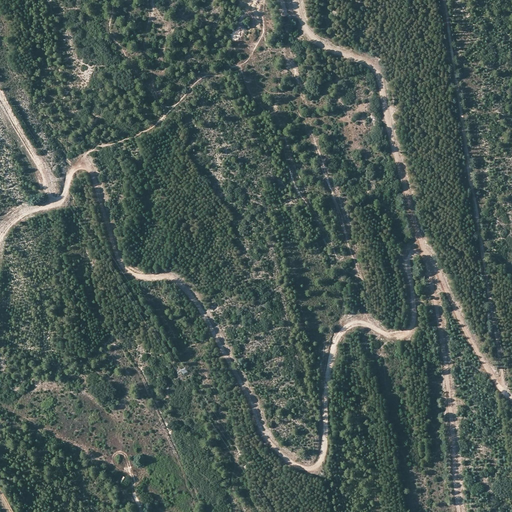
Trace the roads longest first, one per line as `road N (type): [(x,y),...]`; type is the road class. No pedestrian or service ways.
road 1 (track): [(421,235),(406,263),(414,313),(407,332),(389,335),(354,321),(333,343),(322,456),(308,468),(293,464),(264,434),(181,282),(136,275),(122,264),(89,168),(72,170),(62,197),(16,215),(0,233)]
road 2 (track): [(504,392),(443,0)]
road 3 (track): [(421,235),(378,71),(314,37),(296,0)]
road 4 (track): [(459,511),(444,337),(421,235)]
road 5 (track): [(511,398),(467,332),(421,235)]
